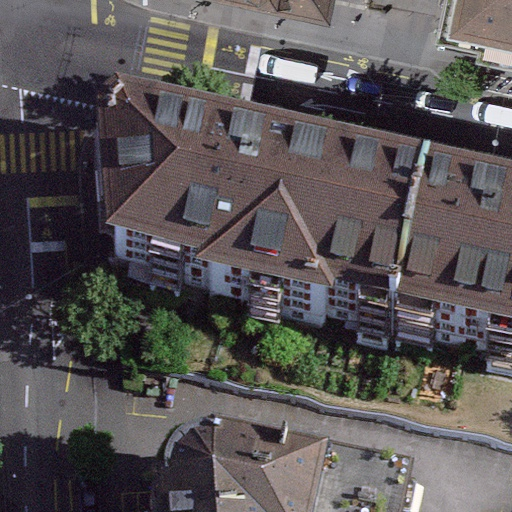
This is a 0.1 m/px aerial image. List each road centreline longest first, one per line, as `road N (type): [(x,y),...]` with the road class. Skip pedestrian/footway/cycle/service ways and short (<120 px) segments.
road 1 (tertiary): [(19,42),(511,147)]
road 2 (tertiary): [(19,42),(50,511)]
